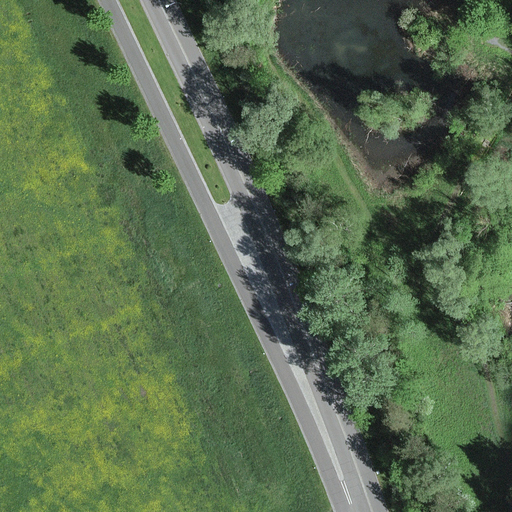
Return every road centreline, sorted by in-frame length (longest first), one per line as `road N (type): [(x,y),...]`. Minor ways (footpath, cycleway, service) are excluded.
road 1 (secondary): [(106,0),(351,511)]
road 2 (secondary): [(354,511),(272,266),(149,0)]
